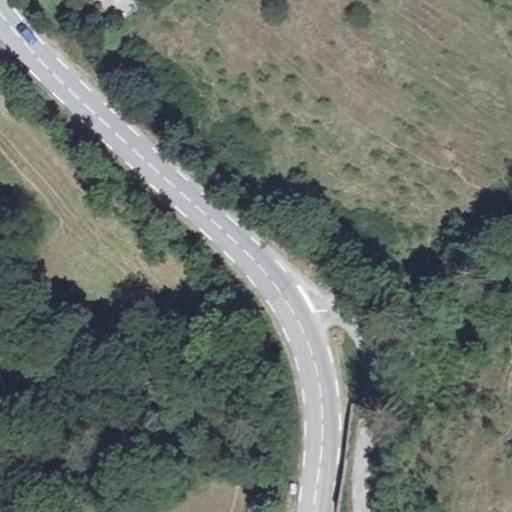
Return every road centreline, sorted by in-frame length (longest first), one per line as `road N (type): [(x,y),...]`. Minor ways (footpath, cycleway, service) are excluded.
road 1 (secondary): [(0,16),(48,73),(276,289)]
road 2 (residential): [(276,289),(328,308),(362,351),(360,511)]
road 3 (secondary): [(314,511),(318,370),(300,321),(276,289)]
